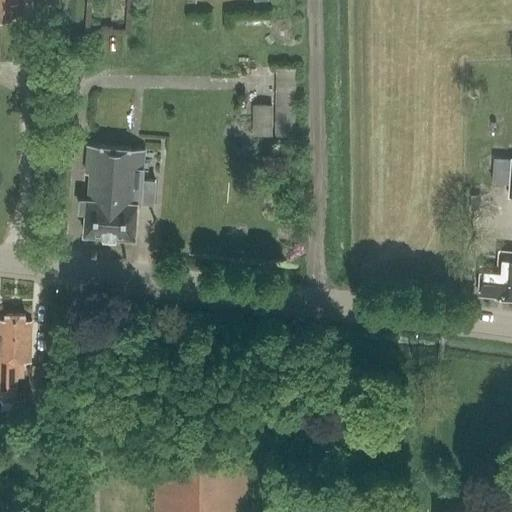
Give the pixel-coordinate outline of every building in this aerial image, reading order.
[(11,0),(0,0),(0,60),(0,61),(0,46),(0,25),(13,25),(11,0)] [(279,65),(278,120),(295,120),(296,66),(279,65)] [(253,105),(252,135),(272,136),(272,105),(253,105)] [(82,202),(81,214),(88,215),(86,238),(137,241),(139,208),(142,207),(143,200),(158,201),(160,179),(144,178),(146,151),(89,147),(87,175),(91,175),(89,202),(82,202)] [(471,192),(469,207),(478,207),(480,193),(471,192)] [(511,300),(511,253),(500,253),(499,270),(482,269),(480,298),(511,300)] [(0,325),(0,336),(0,402),(20,402),(20,365),(33,365),(35,325),(28,326),(28,317),(9,317),(8,325),(0,325)] [(30,431),(50,431),(50,377),(30,377),(30,431)] [(156,511),(249,511),(250,468),(244,468),(244,460),(160,460),(160,480),(156,480),(156,511)] [(25,500),(25,511),(41,511),(42,500),(25,500)]
